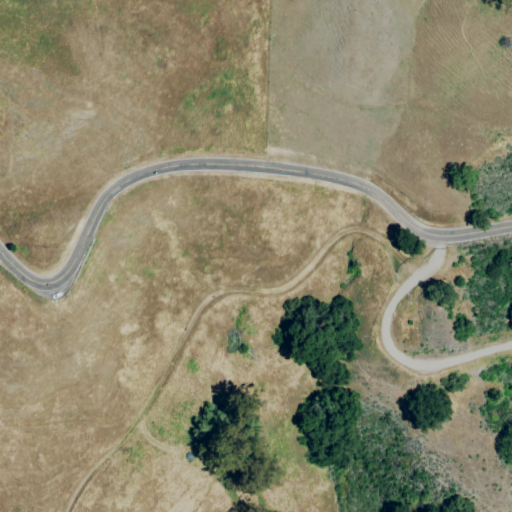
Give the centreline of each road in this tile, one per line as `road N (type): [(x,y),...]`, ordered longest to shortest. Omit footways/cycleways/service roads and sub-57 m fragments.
road 1 (track): [(67,511),(150,407),(206,303),(228,290),(283,288),(347,232),(370,234),(421,277),(391,309),(386,330),(403,365),(425,368),(511,344)]
road 2 (tertiary): [(0,255),(35,284),(52,284),(67,272),(108,193),(160,170),(202,165),(335,180),(370,191),(404,222),(442,237),(511,226)]
